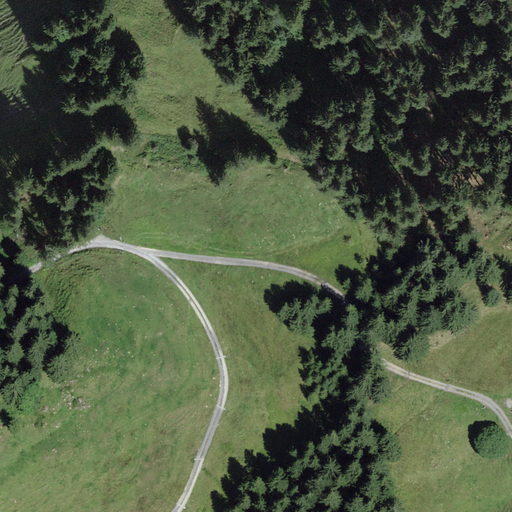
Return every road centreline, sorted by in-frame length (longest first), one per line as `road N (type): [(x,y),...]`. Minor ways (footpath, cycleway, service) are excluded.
road 1 (track): [(0,286),(105,243),(304,273),(352,301),(366,344),(383,363),(481,397),(511,432)]
road 2 (track): [(146,252),(198,309),(224,378),(176,511)]
